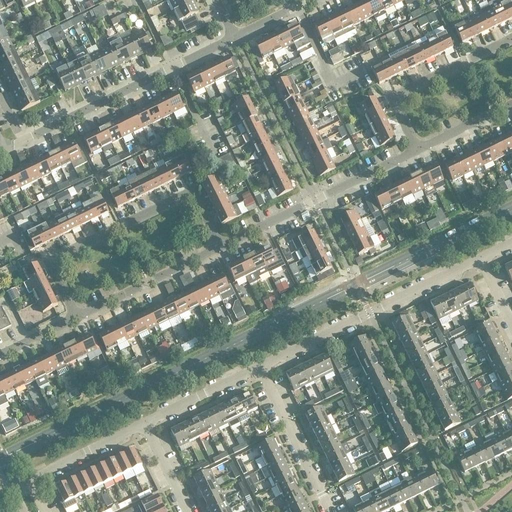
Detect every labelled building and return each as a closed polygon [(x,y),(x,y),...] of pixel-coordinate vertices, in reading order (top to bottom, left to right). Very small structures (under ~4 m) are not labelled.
[(192,2),(190,0),(169,0),(169,1),(174,11),(192,2)] [(373,17),(364,0),(361,0),(363,3),(356,7),(363,22),(373,17)] [(385,15),(383,12),(377,0),(369,0),(368,0),(364,0),(373,17),(375,20),(385,15)] [(394,7),(390,0),(377,0),(383,12),(394,7)] [(511,19),(511,7),(509,1),(500,6),(508,21),(511,19)] [(197,13),(192,2),(174,11),(179,22),(181,21),(186,30),(198,24),(194,15),(197,13)] [(491,10),(489,6),(479,10),(482,15),(489,30),(498,26),(491,10)] [(508,21),(500,6),(491,10),(498,26),(508,21)] [(363,22),(356,7),(348,10),(347,7),(344,8),(353,27),(363,22)] [(355,31),(353,27),(344,8),(341,10),(342,13),(335,17),(344,36),(355,31)] [(489,30),(482,15),(472,19),(480,35),(489,30)] [(344,36),(335,17),(328,20),(326,17),(323,18),(334,41),(344,36)] [(334,41),(323,18),(320,20),(322,23),(314,27),(315,28),(312,29),(316,39),(319,37),(322,42),(326,40),(328,44),(334,41)] [(480,35),(472,19),(463,24),(471,39),(480,35)] [(395,21),(389,24),(390,25),(392,30),(399,27),(395,21)] [(296,25),(291,27),(287,25),(284,27),(293,45),(304,40),(303,38),(306,36),(300,23),(296,25)] [(471,39),(463,24),(454,28),(461,44),(471,39)] [(293,45),(284,27),(281,28),(283,31),(275,35),(283,50),(293,45)] [(142,30),(131,36),(140,54),(151,48),(148,42),(144,35),(142,30)] [(445,33),(435,37),(443,53),(452,48),(445,33)] [(283,50),(275,35),(268,38),(267,35),(264,37),(273,55),(283,50)] [(140,54),(131,36),(120,41),(129,59),(140,54)] [(273,55),(264,37),(261,38),(262,41),(255,45),(257,49),(262,60),(273,55)] [(443,53),(435,37),(426,42),(434,57),(443,53)] [(0,55),(13,49),(8,38),(0,41),(0,55)] [(424,38),(415,43),(425,62),(434,57),(426,42),(424,38)] [(129,59),(120,41),(109,46),(118,64),(129,59)] [(425,62),(415,43),(406,47),(416,66),(425,62)] [(118,64),(109,46),(99,51),(108,70),(118,64)] [(416,66),(406,47),(397,52),(406,71),(416,66)] [(18,59),(13,49),(0,55),(0,67),(0,68),(18,59)] [(257,49),(252,51),(259,65),(264,63),(262,60),(257,49)] [(108,70),(99,51),(88,57),(97,75),(108,70)] [(406,71),(397,52),(388,56),(390,60),(397,75),(406,71)] [(340,53),(329,58),(333,66),(344,60),(340,53)] [(97,75),(88,57),(77,62),(86,80),(97,75)] [(216,60),(225,78),(226,82),(237,77),(228,58),(220,62),(219,59),(216,60)] [(24,70),(18,59),(0,68),(6,79),(24,70)] [(225,78),(216,60),(213,62),(214,65),(207,68),(214,83),(225,78)] [(397,75),(390,60),(381,64),(388,80),(397,75)] [(86,80),(77,62),(66,67),(75,85),(86,80)] [(388,80),(381,64),(371,69),(379,85),(388,80)] [(75,85),(66,67),(55,73),(64,91),(75,85)] [(214,83),(207,68),(200,72),(198,69),(195,70),(204,88),(214,83)] [(29,81),(24,70),(6,79),(11,90),(29,81)] [(204,88),(195,70),(192,72),(194,75),(186,79),(194,94),(204,88)] [(274,85),(279,94),(295,87),(290,77),(274,85)] [(34,92),(29,81),(11,90),(16,101),(34,92)] [(299,96),(295,87),(279,94),(283,103),(299,96)] [(173,96),(165,99),(173,114),(183,109),(174,91),(171,92),(173,96)] [(40,103),(34,92),(16,101),(22,112),(40,103)] [(303,105),(299,96),(283,103),(288,113),(303,105)] [(232,106),(237,115),(252,108),(247,98),(232,106)] [(173,114),(165,99),(158,103),(157,99),(154,101),(163,119),(173,114)] [(359,106),(365,117),(383,108),(381,105),(378,106),(374,99),(359,106)] [(163,119),(154,101),(151,102),(152,106),(145,109),(152,124),(163,119)] [(308,114),(303,105),(288,113),(292,122),(308,114)] [(257,117),(252,108),(237,115),(241,124),(257,117)] [(384,111),(383,108),(365,117),(370,127),(385,119),(381,112),(384,111)] [(152,124),(145,109),(138,113),(136,109),(133,111),(142,129),(152,124)] [(142,129),(133,111),(130,112),(132,116),(124,119),(132,134),(142,129)] [(312,123),(308,114),(292,122),(297,131),(312,123)] [(261,126),(257,117),(241,124),(245,134),(261,126)] [(132,134),(124,119),(117,123),(116,119),(113,121),(122,139),(132,134)] [(388,127),(385,119),(370,127),(375,137),(393,128),(391,125),(388,127)] [(122,139),(113,121),(110,122),(111,126),(104,129),(111,144),(122,139)] [(317,133),(312,123),(297,131),(301,140),(317,133)] [(266,135),(261,126),(245,134),(250,143),(266,135)] [(394,131),(393,128),(375,137),(380,148),(395,140),(391,133),(394,131)] [(111,144),(104,129),(97,133),(95,129),(92,131),(101,149),(111,144)] [(101,149),(92,131),(89,132),(91,136),(83,139),(91,154),(101,149)] [(321,142),(317,133),(301,140),(306,149),(321,142)] [(157,138),(149,142),(151,146),(161,142),(157,135),(156,135),(157,138)] [(270,144),(266,135),(250,143),(254,152),(270,144)] [(511,152),(511,148),(506,137),(499,140),(498,137),(495,138),(503,157),(511,152)] [(503,157),(495,138),(491,140),(493,143),(486,147),(493,162),(503,157)] [(326,151),(321,142),(306,149),(310,158),(326,151)] [(86,162),(77,144),(75,145),(74,144),(67,147),(65,144),(62,146),(71,164),(73,168),(86,162)] [(274,153),(270,144),(254,152),(259,161),(274,153)] [(361,144),(355,147),(359,153),(364,150),(361,144)] [(71,164),(62,146),(59,147),(61,150),(53,154),(61,169),(71,164)] [(493,162),(486,147),(479,150),(477,147),(474,148),(483,167),(493,162)] [(483,167),(474,148),(471,150),(473,153),(465,157),(473,172),(483,167)] [(237,150),(232,152),(236,161),(242,158),(237,150)] [(330,160),(326,151),(310,158),(315,168),(330,160)] [(279,163),(274,153),(259,161),(263,170),(279,163)] [(61,169),(53,154),(46,157),(45,154),(42,156),(51,174),(61,169)] [(189,154),(174,161),(182,177),(191,172),(188,167),(194,164),(189,154)] [(235,165),(230,154),(219,160),(224,170),(235,165)] [(51,174),(42,156),(39,157),(40,160),(33,164),(40,179),(51,174)] [(473,172),(465,157),(458,160),(457,157),(454,159),(463,177),(473,172)] [(463,177),(454,159),(451,160),(452,163),(445,167),(452,182),(463,177)] [(335,169),(330,160),(315,168),(320,177),(335,169)] [(182,177),(174,161),(165,166),(172,181),(182,177)] [(283,172),(279,163),(263,170),(268,179),(283,172)] [(40,179),(33,164),(26,167),(24,164),(21,166),(30,184),(40,179)] [(30,184),(21,166),(18,167),(20,170),(13,174),(20,189),(30,184)] [(172,181),(165,166),(156,170),(163,186),(172,181)] [(427,166),(424,167),(433,186),(443,181),(436,166),(428,169),(427,166)] [(433,186),(424,167),(421,169),(422,172),(415,176),(422,191),(433,186)] [(163,186),(156,170),(147,175),(154,190),(163,186)] [(288,181),(283,172),(268,179),(272,188),(288,181)] [(20,189),(13,174),(5,178),(4,174),(1,176),(10,194),(20,189)] [(154,190),(147,175),(137,179),(145,195),(154,190)] [(0,198),(10,194),(1,176),(0,176),(0,198)] [(202,193),(203,196),(221,187),(216,176),(201,184),(205,191),(202,193)] [(422,191),(415,176),(408,179),(406,176),(403,178),(412,196),(422,191)] [(412,196),(403,178),(400,179),(400,183),(394,186),(402,201),(412,196)] [(499,187),(495,189),(498,195),(507,190),(501,178),(496,180),(499,187)] [(145,195),(137,179),(128,184),(136,199),(145,195)] [(293,190),(288,181),(272,188),(277,198),(293,190)] [(136,199),(128,184),(119,188),(127,204),(136,199)] [(402,201),(394,186),(387,189),(386,186),(383,188),(392,206),(402,201)] [(226,197),(221,187),(203,196),(205,199),(208,197),(211,204),(226,197)] [(127,204),(119,188),(110,193),(117,209),(127,204)] [(392,206),(383,188),(380,189),(381,192),(374,196),(381,211),(392,206)] [(101,197),(91,202),(99,218),(108,213),(101,197)] [(231,207),(226,197),(211,204),(215,212),(212,213),(213,216),(231,207)] [(264,204),(261,198),(256,201),(259,207),(264,204)] [(474,200),(462,206),(464,211),(476,205),(474,200)] [(82,207),(80,202),(71,207),(73,211),(80,227),(90,222),(82,207)] [(99,218),(91,202),(82,207),(90,222),(99,218)] [(236,218),(231,207),(213,216),(215,219),(218,218),(222,225),(236,218)] [(343,207),(337,211),(339,216),(346,213),(343,207)] [(80,227),(73,211),(64,216),(71,231),(80,227)] [(340,219),(344,228),(360,220),(355,211),(340,219)] [(441,211),(434,215),(438,223),(446,220),(441,211)] [(71,231),(64,216),(55,220),(62,236),(71,231)] [(62,236),(55,220),(45,225),(53,240),(62,236)] [(364,230),(360,220),(344,228),(349,237),(364,230)] [(432,221),(426,224),(430,231),(435,229),(432,221)] [(424,223),(416,227),(420,235),(428,231),(424,223)] [(53,240),(45,225),(36,229),(44,245),(53,240)] [(44,245),(36,229),(27,233),(26,232),(21,234),(26,244),(31,242),(34,249),(44,245)] [(412,229),(405,233),(409,241),(416,237),(412,229)] [(369,239),(364,230),(349,237),(353,246),(369,239)] [(313,232),(298,239),(297,237),(291,240),(297,252),(298,251),(318,241),(313,232)] [(374,248),(369,239),(353,246),(358,256),(368,251),(373,249),(374,248)] [(322,251),(318,241),(298,251),(302,260),(307,258),(322,251)] [(257,249),(266,268),(268,273),(279,268),(278,267),(284,264),(277,251),(272,253),(269,247),(261,251),(260,248),(257,249)] [(266,268),(257,249),(254,251),(255,254),(248,258),(255,273),(266,268)] [(327,260),(322,251),(307,258),(311,267),(327,260)] [(255,273),(248,258),(241,261),(239,258),(236,259),(245,278),(255,273)] [(245,278),(236,259),(233,261),(235,264),(227,268),(235,283),(245,278)] [(331,269),(327,260),(311,267),(316,277),(318,276),(331,269)] [(22,272),(27,282),(46,273),(44,270),(41,272),(37,264),(22,272)] [(331,269),(318,276),(320,281),(334,275),(331,269)] [(47,276),(46,273),(27,282),(32,292),(47,285),(44,278),(47,276)] [(213,277),(210,278),(219,296),(222,302),(235,295),(230,285),(228,287),(222,276),(215,280),(213,277)] [(219,296),(210,278),(207,280),(209,283),(202,286),(209,301),(219,296)] [(276,286),(279,293),(289,289),(285,281),(276,286)] [(51,292),(47,285),(32,292),(37,303),(56,294),(54,291),(51,292)] [(470,285),(460,290),(468,306),(478,301),(470,285)] [(209,301),(202,286),(194,290),(193,287),(190,288),(199,306),(209,301)] [(15,288),(7,292),(12,302),(20,298),(15,288)] [(199,306),(190,288),(187,289),(188,293),(181,296),(188,311),(199,306)] [(468,306),(460,290),(450,294),(458,311),(468,306)] [(273,293),(268,296),(271,302),(276,299),(273,293)] [(57,297),(56,294),(37,303),(43,313),(57,306),(54,298),(57,297)] [(458,311),(450,294),(440,299),(448,315),(458,311)] [(191,317),(188,311),(181,296),(174,300),(172,297),(169,298),(178,316),(181,322),(191,317)] [(178,316),(169,298),(166,300),(168,303),(161,306),(168,321),(178,316)] [(451,321),(448,315),(440,299),(430,304),(441,326),(451,321)] [(168,321),(161,306),(154,310),(152,307),(149,308),(158,326),(168,321)] [(253,306),(246,310),(249,316),(256,312),(253,306)] [(158,326),(149,308),(146,310),(147,313),(140,316),(148,331),(158,326)] [(242,308),(233,312),(237,319),(245,315),(242,308)] [(148,331),(140,316),(133,320),(131,317),(128,318),(137,336),(148,331)] [(391,324),(396,334),(413,326),(408,316),(391,324)] [(0,331),(11,327),(6,317),(0,320),(0,331)] [(227,317),(220,321),(222,327),(230,323),(227,317)] [(137,336),(128,318),(125,320),(127,323),(120,326),(127,341),(137,336)] [(473,332),(478,342),(494,334),(490,324),(473,332)] [(127,341),(120,326),(113,330),(111,327),(108,328),(117,346),(127,341)] [(418,336),(413,326),(396,334),(401,344),(418,336)] [(117,346),(108,328),(105,330),(106,333),(99,337),(106,352),(117,346)] [(196,338),(190,341),(192,345),(203,340),(197,328),(192,331),(196,338)] [(499,344),(494,334),(478,342),(483,352),(499,344)] [(80,336),(77,337),(86,356),(97,351),(89,336),(82,339),(80,336)] [(422,345),(418,336),(401,344),(406,353),(422,345)] [(86,356),(77,337),(74,339),(76,342),(69,346),(76,361),(86,356)] [(348,345),(353,355),(370,347),(365,337),(348,345)] [(504,354),(499,344),(483,352),(488,362),(504,354)] [(179,345),(170,349),(173,356),(182,352),(179,345)] [(427,355),(422,345),(406,353),(411,363),(427,355)] [(76,361),(69,346),(61,349),(60,346),(57,348),(66,366),(76,361)] [(374,357),(370,347),(353,355),(358,365),(374,357)] [(66,366),(57,348),(54,349),(55,352),(48,356),(55,371),(66,366)] [(149,351),(146,353),(151,365),(161,359),(158,352),(151,356),(149,351)] [(509,363),(504,354),(488,362),(492,371),(509,363)] [(432,365),(427,355),(411,363),(415,373),(432,365)] [(55,371),(48,356),(41,359),(39,356),(36,358),(45,376),(55,371)] [(333,372),(325,356),(315,360),(323,377),(333,372)] [(144,357),(137,360),(140,366),(147,362),(144,357)] [(379,367),(374,357),(358,365),(363,375),(379,367)] [(45,376),(36,358),(33,359),(35,362),(28,366),(35,381),(45,376)] [(323,377),(315,360),(305,365),(313,382),(323,377)] [(137,363),(127,368),(131,374),(141,370),(137,363)] [(511,373),(511,369),(509,363),(492,371),(497,381),(511,373)] [(313,382),(305,365),(296,370),(304,386),(313,382)] [(437,375),(432,365),(415,373),(420,383),(437,375)] [(35,381),(28,366),(20,369),(19,366),(16,368),(25,386),(35,381)] [(107,366),(98,371),(103,381),(112,377),(107,366)] [(384,376),(379,367),(363,375),(367,384),(384,376)] [(25,386),(16,368),(13,369),(14,372),(7,376),(14,391),(25,386)] [(304,386),(296,370),(286,375),(294,391),(304,386)] [(511,385),(511,373),(497,381),(502,391),(511,385)] [(95,375),(88,379),(92,387),(99,383),(95,375)] [(441,384),(437,375),(420,383),(425,392),(441,384)] [(14,391),(7,376),(0,379),(0,387),(4,396),(14,391)] [(389,386),(384,376),(367,384),(372,394),(389,386)] [(446,394),(441,384),(425,392),(430,402),(446,394)] [(511,398),(511,385),(502,391),(507,401),(511,398)] [(393,396),(389,386),(372,394),(377,404),(393,396)] [(74,391),(67,394),(70,401),(78,397),(74,391)] [(249,393),(239,398),(247,414),(257,409),(249,393)] [(451,404),(446,394),(430,402),(434,412),(451,404)] [(398,405),(393,396),(377,404),(382,413),(398,405)] [(249,419),(247,414),(239,398),(229,403),(240,424),(249,419)] [(240,424),(229,403),(219,407),(228,424),(230,429),(240,424)] [(58,404),(51,408),(54,414),(61,411),(58,404)] [(456,413),(451,404),(434,412),(439,421),(456,413)] [(403,415),(398,405),(382,413),(386,423),(403,415)] [(35,407),(31,409),(35,418),(39,416),(35,407)] [(228,424),(219,407),(210,412),(218,428),(228,424)] [(326,417),(321,407),(305,415),(310,425),(326,417)] [(218,428),(210,412),(200,417),(208,433),(218,428)] [(461,423),(456,413),(439,421),(444,432),(461,423)] [(408,425),(403,415),(386,423),(391,433),(408,425)] [(208,433),(200,417),(190,422),(198,438),(208,433)] [(331,426),(326,417),(310,425),(314,435),(331,426)] [(15,420),(10,423),(13,429),(18,427),(15,420)] [(198,438),(190,422),(181,426),(189,443),(198,438)] [(412,435),(408,425),(391,433),(396,443),(412,435)] [(189,443),(181,426),(171,431),(171,433),(179,448),(189,443)] [(335,436),(331,426),(314,435),(319,444),(335,436)] [(171,433),(169,434),(176,449),(179,448),(171,433)] [(511,449),(511,447),(505,433),(495,438),(503,454),(511,449)] [(417,445),(412,435),(396,443),(401,453),(417,445)] [(340,446),(335,436),(319,444),(324,454),(340,446)] [(503,454),(495,438),(486,442),(494,459),(503,454)] [(277,450),(272,440),(256,448),(261,458),(277,450)] [(494,459),(486,442),(476,447),(484,464),(494,459)] [(345,456),(340,446),(324,454),(329,464),(345,456)] [(484,464),(476,447),(466,452),(474,468),(484,464)] [(134,449),(124,454),(132,470),(142,465),(134,449)] [(282,459),(277,450),(261,458),(266,467),(282,459)] [(474,468),(466,452),(456,457),(464,473),(474,468)] [(132,470),(124,454),(114,459),(122,475),(132,470)] [(350,465),(345,456),(329,464),(333,473),(350,465)] [(122,475),(114,459),(105,464),(112,480),(122,475)] [(287,469),(282,459),(266,467),(270,477),(287,469)] [(112,480),(105,464),(95,469),(103,485),(112,480)] [(355,475),(350,465),(333,473),(338,483),(355,475)] [(103,485),(95,469),(85,473),(93,489),(103,485)] [(291,479),(287,469),(270,477),(275,487),(291,479)] [(215,480),(210,470),(193,478),(198,488),(215,480)] [(430,470),(420,475),(428,491),(438,486),(430,470)] [(93,489),(85,473),(76,478),(83,494),(93,489)] [(428,491),(420,475),(410,479),(418,496),(428,491)] [(83,494),(76,478),(66,483),(74,499),(83,494)] [(296,488),(291,479),(275,487),(280,496),(296,488)] [(418,496),(410,479),(401,484),(409,500),(418,496)] [(219,490),(215,480),(198,488),(203,498),(219,490)] [(76,504),(74,499),(66,483),(56,488),(62,501),(60,502),(64,510),(76,504)] [(409,500),(401,484),(391,489),(399,505),(409,500)] [(301,498),(296,488),(280,496),(285,506),(301,498)] [(385,511),(389,510),(381,494),(379,489),(369,494),(378,511),(385,511)] [(399,505),(391,489),(381,494),(389,510),(399,505)] [(224,500),(219,490),(203,498),(208,508),(224,500)] [(378,511),(369,494),(360,499),(362,503),(366,511),(378,511)] [(106,495),(101,498),(106,508),(111,505),(106,495)] [(149,511),(162,506),(157,496),(137,506),(140,511),(149,511)] [(297,511),(306,508),(301,498),(285,506),(287,511),(297,511)] [(223,511),(229,509),(224,500),(208,508),(209,511),(223,511)] [(366,511),(362,503),(352,508),(353,511),(366,511)]
